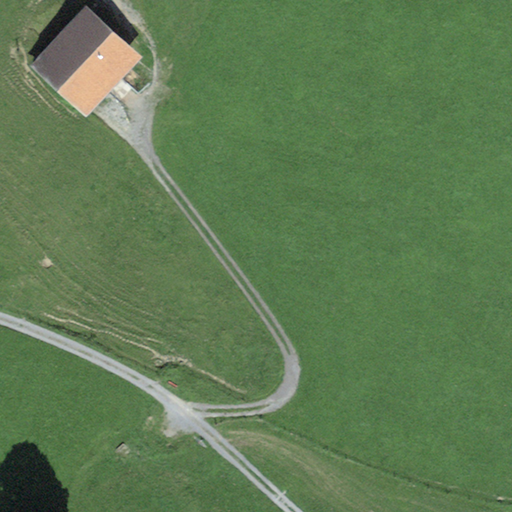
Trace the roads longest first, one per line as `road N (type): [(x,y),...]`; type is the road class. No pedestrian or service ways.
road 1 (track): [(107,119),(276,326),(294,362),(296,382),(285,401),(260,411),(176,406)]
road 2 (track): [(0,318),(97,355),(176,406),(296,511)]
